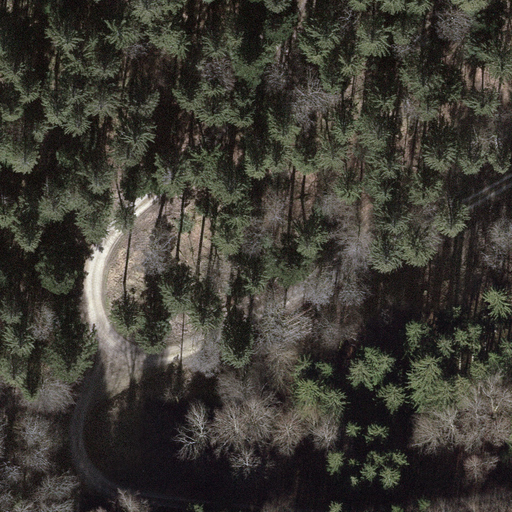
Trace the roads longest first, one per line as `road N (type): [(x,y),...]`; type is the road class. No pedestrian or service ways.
road 1 (track): [(511,176),(357,263),(87,376),(0,386)]
road 2 (track): [(87,376),(102,258),(137,206),(200,145),(300,0)]
road 3 (track): [(87,376),(70,441),(88,486),(168,505),(260,511)]
